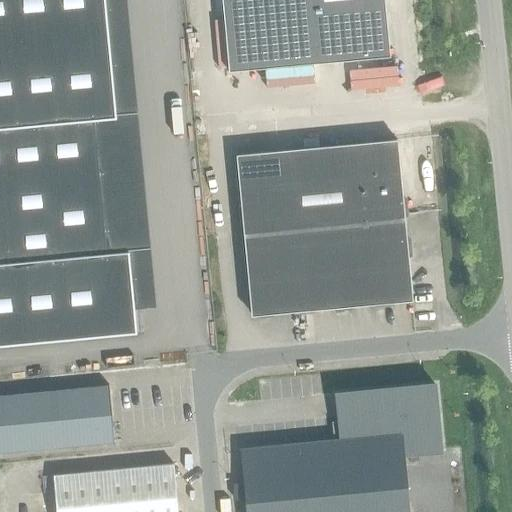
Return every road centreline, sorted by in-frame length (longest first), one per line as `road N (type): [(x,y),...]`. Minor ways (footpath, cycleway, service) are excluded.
road 1 (unclassified): [(212,511),(203,404),(221,369),(251,359),(511,334)]
road 2 (tertiary): [(511,242),(487,0)]
